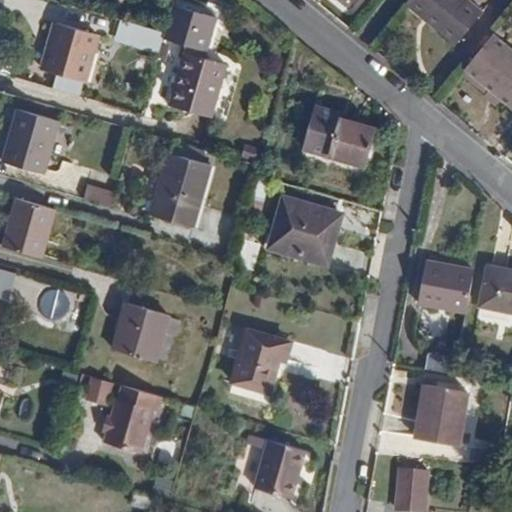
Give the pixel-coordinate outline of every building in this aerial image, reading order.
[(464,0),(437,0),(420,22),(450,46),(479,12),(464,0)] [(171,4),(163,32),(206,44),(214,15),(171,4)] [(55,21),(41,69),(84,81),(96,33),(55,21)] [(163,32),(162,37),(188,44),(171,103),(211,115),(225,63),(203,56),(206,44),(163,32)] [(511,67),(491,93),(511,110),(511,107),(511,67)] [(17,106),(1,161),(42,172),(57,118),(17,106)] [(335,117),(325,156),(360,165),(370,127),(335,117)] [(167,150),(149,214),(191,226),(208,163),(167,150)] [(85,183),(81,197),(109,205),(113,191),(85,183)] [(268,247),(316,261),(331,211),(282,196),(268,247)] [(15,197),(3,245),(42,256),(54,208),(15,197)] [(416,299),(464,309),(473,266),(425,256),(416,299)] [(511,268),(485,264),(478,303),(511,310),(511,268)] [(125,301),(111,349),(152,360),(165,312),(125,301)] [(244,327),(230,381),(267,391),(276,358),(282,360),(288,338),(244,327)] [(427,350),(425,364),(453,370),(456,355),(427,350)] [(108,405),(114,383),(88,376),(82,398),(108,405)] [(424,380),(415,433),(457,441),(466,387),(424,380)] [(150,392),(120,383),(116,398),(114,397),(101,440),(134,450),(150,392)] [(250,485),(289,497),(304,448),(265,437),(250,485)] [(474,448),(471,461),(498,464),(499,451),(474,448)] [(427,471),(397,468),(394,507),(423,511),(427,471)]
